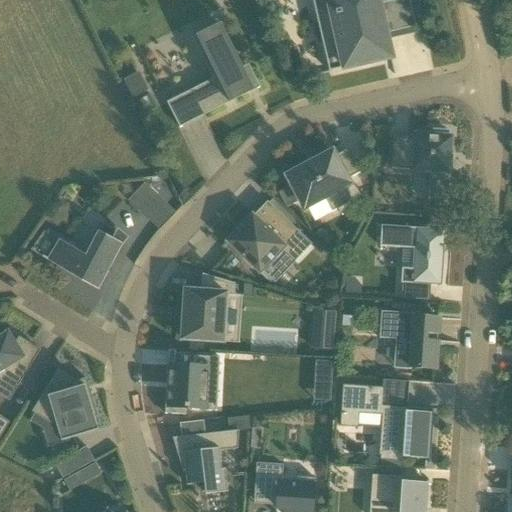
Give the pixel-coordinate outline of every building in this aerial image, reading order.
[(329,72),(330,73),(385,60),(384,56),(383,57),(380,42),(387,40),(386,34),(417,27),(410,0),(394,0),(374,5),(372,0),(312,0),(317,19),(333,16),(339,44),(324,47),(329,72)] [(243,68),(223,28),(221,24),(198,35),(193,38),(194,40),(198,38),(199,41),(204,51),(203,51),(206,56),(207,56),(224,90),(198,103),(204,116),(226,105),(225,102),(233,98),(234,101),(249,93),(248,91),(256,86),(258,89),(260,88),(249,65),(243,68)] [(149,91),(139,72),(124,80),(133,98),(149,91)] [(431,166),(431,172),(429,201),(448,203),(450,168),(451,157),(452,137),(448,137),(448,131),(433,130),(433,136),(416,135),(416,139),(394,137),(392,169),(415,171),(416,165),(431,166)] [(332,154),(288,177),(305,208),(325,197),(333,213),(353,202),(345,187),(349,184),(347,181),(362,173),(350,149),(334,157),(332,154)] [(158,196),(145,184),(128,201),(141,214),(158,196)] [(287,209),(298,203),(290,188),(279,193),(287,209)] [(269,203),(268,202),(254,216),(253,214),(226,241),(260,275),(264,272),(275,284),(294,264),(312,245),(269,203)] [(99,291),(106,277),(121,248),(129,239),(117,230),(116,234),(103,223),(97,235),(95,234),(87,249),(89,250),(86,256),(45,231),(31,251),(82,282),(99,291)] [(444,252),(446,231),(382,228),(380,249),(415,250),(413,270),(402,269),(401,284),(442,286),(443,265),(439,265),(440,251),(444,252)] [(183,341),(224,343),(227,294),(187,292),(183,341)] [(332,350),(335,314),(315,312),(313,348),(332,350)] [(426,341),(426,335),(439,336),(440,320),(440,318),(415,317),(415,315),(381,312),(381,314),(383,314),(381,338),(380,338),(380,339),(398,340),(396,369),(412,371),(412,369),(436,370),(438,342),(426,341)] [(9,331),(0,336),(0,396),(9,402),(41,351),(19,337),(16,342),(9,331)] [(193,367),(168,365),(164,413),(184,414),(184,407),(206,409),(208,375),(218,376),(219,358),(194,357),(193,367)] [(316,361),(315,373),(333,374),(333,362),(316,361)] [(33,413),(35,414),(58,428),(62,442),(69,439),(99,431),(95,418),(98,417),(87,379),(76,382),(58,371),(33,413)] [(384,388),(343,385),(343,427),(361,428),(361,414),(370,414),(384,415),(383,456),(385,456),(384,460),(406,461),(406,457),(433,459),(435,413),(408,411),(408,407),(383,406),(384,388)] [(0,417),(0,439),(10,423),(0,417)] [(242,421),(180,431),(189,479),(206,476),(209,487),(231,482),(226,460),(223,461),(219,442),(237,439),(242,421)] [(88,447),(55,465),(63,479),(95,461),(88,447)] [(285,511),(314,511),(317,480),(284,477),(284,466),(257,465),(255,502),(278,503),(277,510),(285,511)] [(70,492),(86,483),(80,472),(64,481),(70,492)] [(409,477),(372,475),(369,511),(426,511),(428,482),(408,481),(409,477)]
